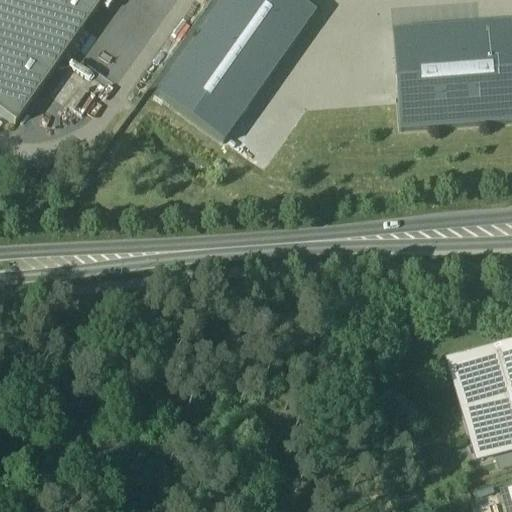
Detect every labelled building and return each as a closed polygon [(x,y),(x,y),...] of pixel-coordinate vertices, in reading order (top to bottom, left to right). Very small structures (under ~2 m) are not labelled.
[(0,0),(0,117),(14,127),(104,0),(0,0)] [(224,0),(155,98),(224,147),(316,17),(292,0),(224,0)] [(511,24),(391,33),(398,132),(511,124),(511,24)] [(511,346),(449,365),(477,462),(511,452),(511,346)] [(511,458),(495,463),(498,475),(511,470),(511,458)]
